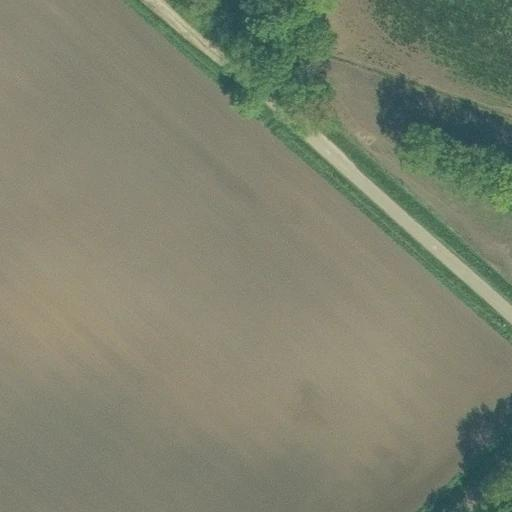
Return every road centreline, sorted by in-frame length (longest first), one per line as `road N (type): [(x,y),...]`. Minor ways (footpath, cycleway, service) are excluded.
road 1 (unclassified): [(511,315),(273,98),(285,0)]
road 2 (track): [(273,98),(152,0)]
